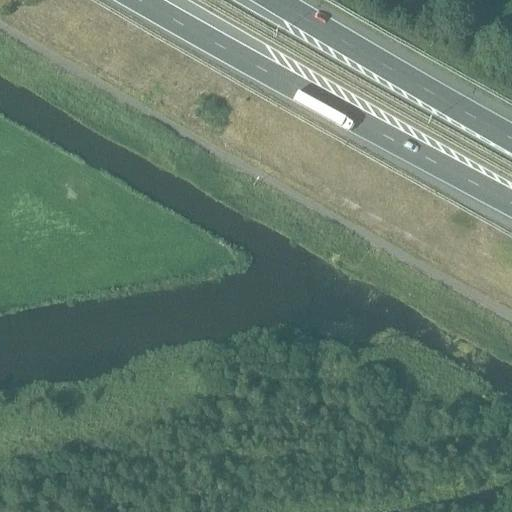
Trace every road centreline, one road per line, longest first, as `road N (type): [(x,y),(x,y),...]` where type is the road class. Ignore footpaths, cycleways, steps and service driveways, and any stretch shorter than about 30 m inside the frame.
road 1 (motorway): [(149,0),(511,204)]
road 2 (motorway): [(511,132),(278,0)]
